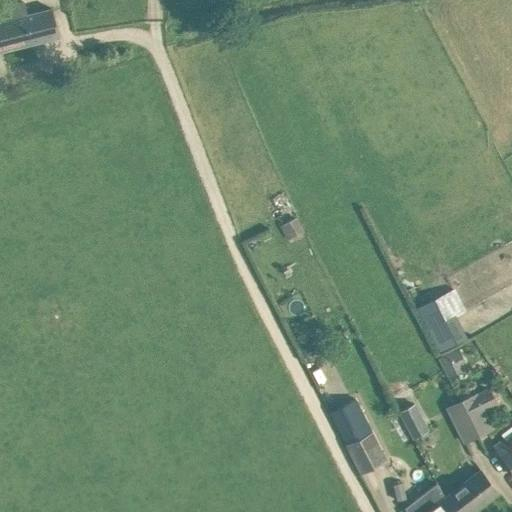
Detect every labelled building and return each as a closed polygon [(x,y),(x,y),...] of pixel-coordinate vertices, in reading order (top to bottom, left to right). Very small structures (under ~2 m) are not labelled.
[(0,51),(59,37),(51,8),(27,14),(23,2),(0,7),(0,51)] [(283,224),(290,240),(306,232),(298,217),(283,224)] [(412,281),(440,271),(434,255),(406,265),(412,281)] [(453,318),(432,325),(440,349),(461,342),(453,318)] [(511,328),(499,335),(483,343),(500,378),(511,371),(511,328)] [(459,403),(465,414),(477,440),(494,432),(485,415),(497,410),(488,390),(476,396),(476,395),(459,403)] [(414,404),(401,411),(414,437),(428,430),(414,404)] [(477,440),(465,414),(452,420),(465,446),(477,440)] [(494,446),(511,469),(511,426),(502,434),(505,438),(494,446)] [(368,434),(346,445),(360,473),(382,462),(368,434)] [(480,470),(446,496),(457,511),(472,511),(498,492),(480,470)] [(457,511),(446,496),(436,483),(402,508),(404,511),(457,511)]
